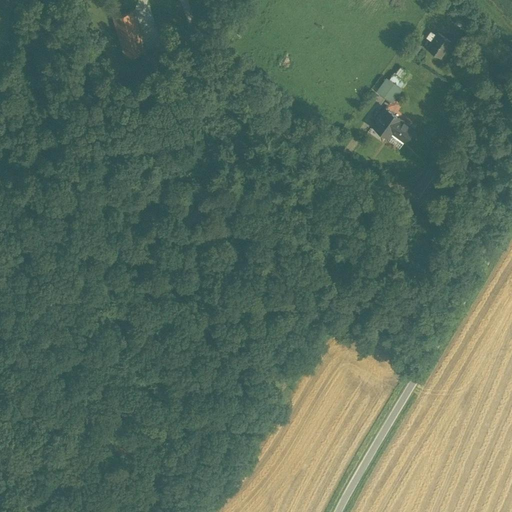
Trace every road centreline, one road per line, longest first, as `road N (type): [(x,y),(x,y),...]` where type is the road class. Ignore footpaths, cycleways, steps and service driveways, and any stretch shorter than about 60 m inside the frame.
road 1 (unclassified): [(511,219),(339,511)]
road 2 (track): [(0,176),(39,156),(181,36)]
